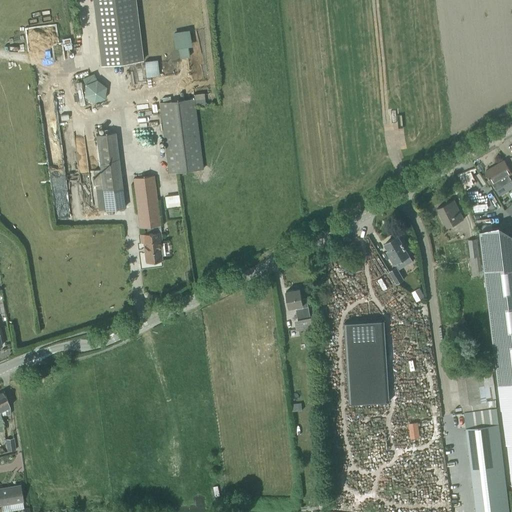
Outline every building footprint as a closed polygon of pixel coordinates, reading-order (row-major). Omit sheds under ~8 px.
[(92,0),(100,65),(142,60),(135,0),(92,0)] [(179,57),(190,55),(188,45),(177,48),(179,57)] [(156,58),(143,60),(145,76),(158,74),(156,58)] [(86,103),(104,98),(97,72),(79,77),(86,103)] [(194,98),(169,101),(159,102),(168,173),(203,169),(194,98)] [(105,209),(124,207),(115,132),(96,135),(105,209)] [(511,172),(504,160),(485,171),(492,183),(500,178),(504,184),(511,180),(508,174),(511,172)] [(159,241),(161,240),(160,232),(161,231),(154,175),(133,178),(141,243),(143,243),(145,262),(161,261),(159,241)] [(165,195),(166,206),(179,205),(178,194),(165,195)] [(447,227),(464,219),(454,199),(437,208),(447,227)] [(511,239),(501,233),(480,235),(497,372),(511,370),(511,239)] [(392,254),(389,256),(394,263),(409,255),(398,236),(385,243),(392,254)] [(480,256),(478,238),(468,240),(470,257),(480,256)] [(396,283),(404,279),(397,267),(390,271),(396,283)] [(301,299),(299,289),(286,291),(289,309),(297,307),(297,309),(296,310),(298,320),(295,321),(297,331),(313,328),(311,318),(310,318),(306,298),(301,299)] [(390,401),(384,320),(344,323),(349,404),(390,401)] [(481,372),(457,375),(461,405),(486,401),(481,372)] [(0,393),(0,410),(4,408),(5,415),(10,414),(9,407),(4,391),(0,393)] [(476,511),(508,511),(496,408),(463,412),(476,511)] [(419,422),(410,422),(411,438),(420,437),(419,422)] [(7,451),(15,449),(14,438),(6,440),(7,451)] [(0,504),(22,501),(19,486),(0,488),(0,504)]
